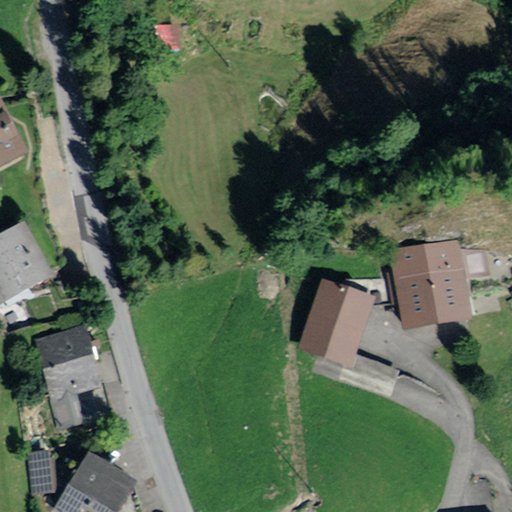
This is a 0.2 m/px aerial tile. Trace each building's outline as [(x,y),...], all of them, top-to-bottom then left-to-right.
[(177,30),(148,33),(150,51),(179,48),(177,30)] [(0,121),(0,160),(16,152),(0,121)] [(0,250),(0,294),(1,296),(40,274),(21,239),(0,250)] [(390,271),(391,279),(345,282),(340,295),(327,290),(307,347),(347,361),(367,305),(394,301),(401,300),(404,321),(465,312),(458,270),(453,271),(449,247),(394,255),(397,270),(390,271)] [(80,337),(45,346),(58,396),(93,387),(80,337)] [(95,392),(54,403),(61,430),(103,419),(95,392)] [(38,454),(29,455),(32,493),(53,491),(50,466),(39,467),(38,454)] [(138,511),(129,485),(95,463),(83,482),(76,478),(72,485),(78,489),(65,510),(68,511),(138,511)]
